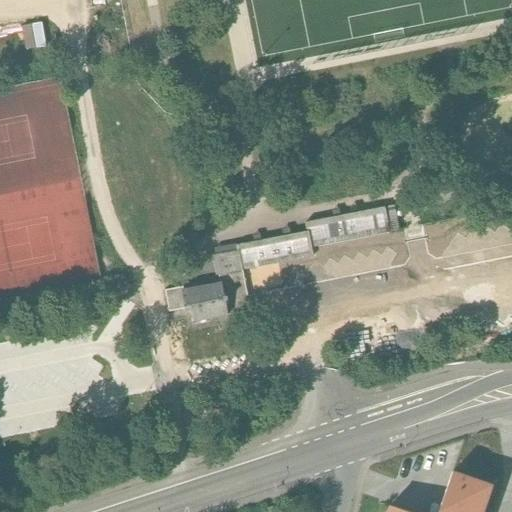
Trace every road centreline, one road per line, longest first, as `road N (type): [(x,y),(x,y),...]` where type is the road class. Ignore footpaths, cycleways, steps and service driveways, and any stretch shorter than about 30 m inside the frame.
road 1 (residential): [(125,511),(335,443)]
road 2 (residential): [(335,443),(511,391)]
